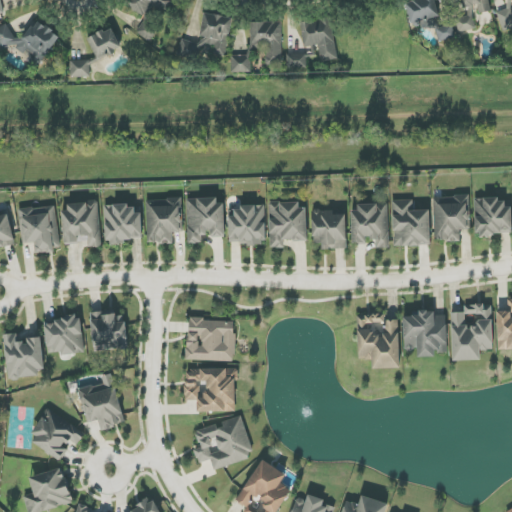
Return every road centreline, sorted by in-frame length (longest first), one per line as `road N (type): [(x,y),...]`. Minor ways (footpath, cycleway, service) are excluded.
road 1 (residential): [(511,265),(367,283),(106,276),(0,293)]
road 2 (residential): [(151,275),(156,454),(188,511)]
